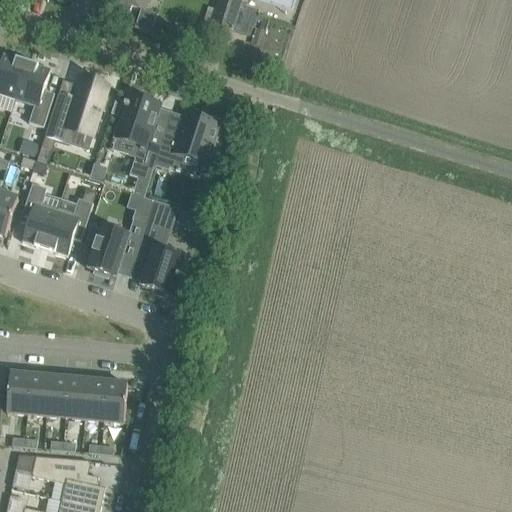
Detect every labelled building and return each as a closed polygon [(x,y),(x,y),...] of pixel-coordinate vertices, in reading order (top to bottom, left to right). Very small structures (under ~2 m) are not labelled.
[(117,0),(117,3),(121,4),(142,11),(144,12),(147,0),(117,0)] [(230,39),(232,32),(251,38),(259,12),(242,6),(244,2),(238,0),(221,0),(211,33),(230,39)] [(266,35),(257,32),(252,48),(261,51),(266,35)] [(0,95),(16,101),(28,64),(4,56),(0,68),(0,95)] [(28,64),(16,101),(36,108),(30,126),(44,130),(55,97),(45,93),(52,72),(28,64)] [(60,95),(45,140),(56,143),(69,147),(74,132),(92,138),(93,136),(108,90),(82,82),(79,89),(75,101),(60,95)] [(126,110),(116,140),(140,148),(136,161),(130,179),(138,181),(133,196),(145,200),(155,169),(166,137),(153,133),(160,111),(161,108),(158,107),(157,109),(151,107),(152,105),(148,104),(149,101),(135,96),(134,99),(130,98),(127,107),(126,106),(125,110),(126,110)] [(166,137),(155,169),(170,174),(175,157),(206,167),(206,165),(209,166),(214,151),(211,150),(219,127),(187,116),(181,136),(167,132),(166,137)] [(45,140),(42,149),(39,160),(37,165),(48,168),(56,143),(45,140)] [(27,144),(23,155),(39,160),(42,149),(27,144)] [(36,164),(24,160),(21,168),(33,172),(36,164)] [(10,164),(0,161),(0,170),(7,173),(10,164)] [(33,187),(21,224),(28,227),(22,245),(45,252),(58,213),(42,208),(47,192),(33,187)] [(19,202),(0,195),(0,237),(6,239),(19,202)] [(58,213),(45,252),(68,260),(74,241),(82,244),(94,207),(79,202),(74,219),(58,213)] [(194,204),(191,215),(205,220),(208,208),(194,204)] [(152,213),(135,266),(148,270),(142,289),(154,293),(153,296),(167,300),(168,297),(174,299),(181,279),(179,278),(185,261),(172,257),(173,253),(165,250),(175,220),(152,213)] [(95,256),(90,272),(95,274),(94,276),(108,281),(109,278),(112,279),(116,281),(118,277),(123,262),(135,266),(147,227),(134,223),(129,239),(103,230),(100,240),(99,244),(98,244),(94,256),(95,256)] [(87,241),(93,243),(97,228),(92,226),(87,241)] [(27,418),(31,378),(11,377),(8,416),(27,418)] [(27,418),(47,420),(50,380),(31,378),(27,418)] [(50,380),(47,420),(66,421),(70,382),(50,380)] [(89,384),(70,382),(66,421),(86,423),(89,384)] [(109,385),(89,384),(86,423),(105,425),(109,385)] [(128,387),(109,385),(105,425),(125,426),(128,387)] [(25,450),(26,442),(13,441),(13,449),(25,450)] [(38,443),(26,442),(25,450),(37,452),(38,443)] [(51,453),(63,454),(64,445),(52,444),(51,453)] [(64,445),(63,454),(75,455),(76,446),(64,445)] [(89,456),(102,457),(102,449),(90,448),(89,456)] [(102,449),(102,457),(114,458),(114,450),(102,449)] [(66,487),(62,504),(100,511),(101,511),(106,491),(97,489),(99,480),(88,478),(91,464),(20,458),(17,472),(33,476),(32,480),(66,487)]
